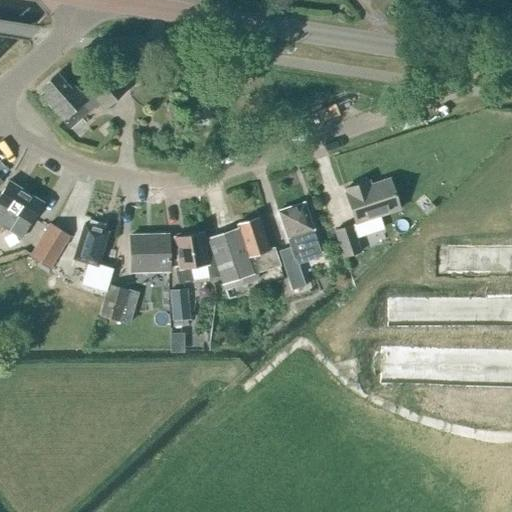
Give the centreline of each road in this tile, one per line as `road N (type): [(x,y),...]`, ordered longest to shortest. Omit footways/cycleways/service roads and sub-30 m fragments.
road 1 (residential): [(373,124),(201,178),(147,181),(70,164),(0,123)]
road 2 (secondary): [(511,62),(159,11)]
road 3 (residential): [(0,94),(96,0)]
